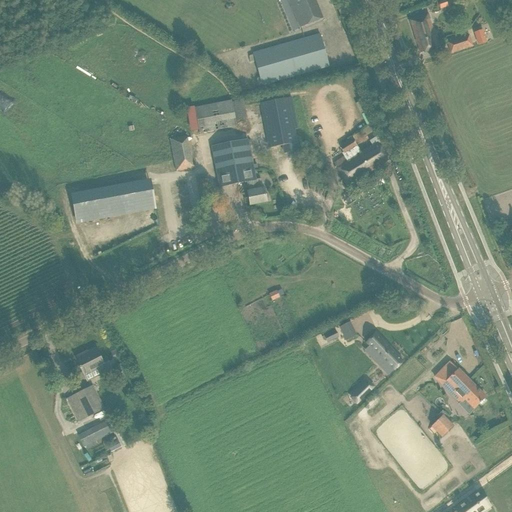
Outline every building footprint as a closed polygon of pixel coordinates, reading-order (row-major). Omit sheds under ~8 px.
[(288,0),(299,28),(322,19),(314,0),(288,0)] [(446,0),(436,4),(438,9),(448,6),(446,0)] [(438,48),(428,14),(409,20),(420,54),(438,48)] [(482,31),(474,33),(478,45),(486,42),(482,31)] [(252,54),(261,85),(329,66),(320,35),(252,54)] [(455,38),(445,41),(450,54),(472,46),(468,36),(456,40),(455,38)] [(127,66),(135,55),(113,40),(105,51),(127,66)] [(290,98),(263,103),(271,147),(283,145),(284,150),(297,147),(295,139),(293,130),(296,129),(290,98)] [(194,108),(199,135),(236,127),(235,121),(246,119),(242,100),(231,103),(231,100),(194,108)] [(190,136),(171,138),(175,170),(194,168),(190,136)] [(257,189),(248,140),(211,147),(217,178),(219,187),(247,182),(249,192),(247,192),(249,205),(266,202),(263,188),(257,189)] [(345,157),(334,164),(347,186),(364,176),(363,176),(388,160),(376,142),(361,153),(353,140),(340,148),(345,157)] [(79,222),(159,208),(154,178),(74,193),(79,222)] [(276,291),(269,295),(272,301),(279,297),(276,291)] [(387,301),(394,313),(401,309),(394,297),(387,301)] [(334,330),(323,335),(327,342),(338,337),(334,330)] [(375,333),(365,343),(380,358),(376,362),(375,362),(387,375),(392,371),(393,371),(403,362),(375,333)] [(76,361),(81,370),(83,375),(96,368),(99,375),(111,369),(106,358),(101,361),(95,349),(87,353),(88,355),(76,361)] [(462,398),(474,409),(485,398),(450,362),(434,378),(460,404),(462,402),(460,400),(462,398)] [(118,366),(113,368),(115,374),(121,372),(118,366)] [(367,381),(351,398),(356,403),(373,387),(367,381)] [(86,418),(101,410),(90,387),(75,395),(86,418)] [(432,427),(442,437),(453,427),(442,416),(432,427)] [(79,434),(85,445),(112,431),(107,421),(79,434)] [(117,441),(108,446),(111,452),(120,447),(117,441)] [(483,511),(490,508),(480,493),(455,510),(456,511),(454,511),(483,511)]
